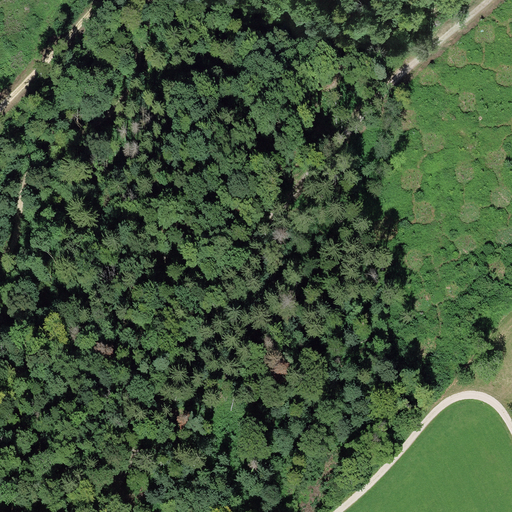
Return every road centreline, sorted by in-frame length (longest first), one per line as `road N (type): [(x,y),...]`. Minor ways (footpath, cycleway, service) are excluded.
road 1 (track): [(97,511),(167,355),(259,207),(397,73),(489,0)]
road 2 (track): [(0,263),(28,164),(125,98),(148,0)]
road 3 (track): [(511,429),(492,400),(457,397),(335,511)]
road 4 (track): [(0,106),(101,0)]
